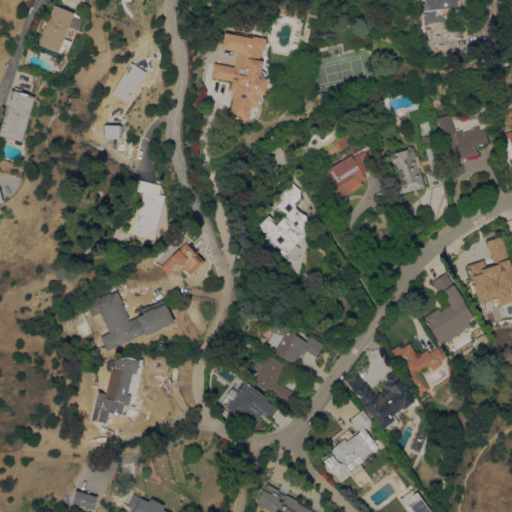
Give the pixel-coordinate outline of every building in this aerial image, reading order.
[(456,0),(457,5),(445,7),(446,12),(441,13),(442,21),(423,23),(422,9),(427,8),(426,0),(456,0)] [(44,32),(42,31),(46,22),(47,22),(54,5),(74,13),(64,39),(70,41),(68,48),(65,46),(62,53),(39,44),(44,32)] [(261,73),(262,74),(263,75),(263,76),(263,77),(268,78),(265,94),(263,94),(260,107),(259,107),(258,113),(256,115),(254,117),(252,118),(251,119),(248,120),(229,116),(233,99),(231,99),(233,91),(231,90),(233,81),(212,77),(214,63),(234,67),(237,51),(222,48),(225,32),(252,38),(253,35),(267,38),(264,51),(261,50),(260,60),(263,60),(261,73)] [(127,102),(112,93),(131,62),(146,71),(127,102)] [(22,142),(0,135),(0,128),(11,90),(20,91),(28,93),(35,97),(22,142)] [(489,141),(475,146),(477,154),(461,159),(465,173),(451,177),(444,156),(446,155),(441,139),(444,138),(437,118),(449,114),(455,132),(462,130),(463,132),(473,129),(472,127),(478,125),(480,131),(485,129),(489,141)] [(119,139),(104,138),(104,135),(102,135),(102,129),(104,129),(105,124),(120,125),(119,139)] [(511,157),(508,158),(501,133),(511,130),(511,157)] [(352,143),(363,136),(369,145),(356,153),(354,150),(335,162),(331,156),(339,151),(334,142),(346,134),(352,143)] [(422,146),(420,138),(434,134),(436,142),(422,146)] [(429,186),(426,172),(432,170),(426,149),(422,150),(422,148),(434,144),(441,168),(439,169),(443,182),(429,186)] [(400,193),(397,180),(405,177),(402,166),(391,169),(387,154),(413,147),(416,156),(418,155),(421,167),(419,167),(424,187),(400,193)] [(333,203),(316,176),(351,154),(353,157),(363,152),(363,153),(370,149),(378,163),(373,166),(374,167),(364,174),(366,177),(360,181),(363,185),(333,203)] [(278,181),(284,174),(301,190),(301,197),(294,203),(297,206),(296,207),(314,225),(304,235),(308,239),(299,274),(283,269),(285,262),(266,244),(271,239),(266,234),(268,232),(260,225),(268,216),(277,224),(287,214),(277,205),(283,199),(279,195),(285,188),(278,181)] [(154,238),(133,233),(137,220),(140,221),(141,215),(138,214),(144,192),(135,190),(138,179),(161,185),(159,194),(165,195),(154,238)] [(511,270),(511,300),(498,305),(496,298),(479,303),(467,265),(483,259),(486,267),(495,264),(493,258),(492,258),(486,240),(501,236),(511,270)] [(441,345),(423,317),(438,307),(441,311),(450,305),(449,302),(448,303),(442,293),(440,294),(432,281),(446,272),(464,300),(463,300),(474,317),(468,321),(471,326),(441,345)] [(107,352),(100,336),(107,333),(99,315),(90,319),(86,309),(88,308),(83,296),(90,292),(93,298),(98,295),(99,297),(115,289),(113,285),(132,283),(133,285),(137,283),(139,288),(136,290),(137,292),(123,299),(122,302),(125,310),(127,309),(133,322),(141,319),(147,333),(107,352)] [(324,344),(316,357),(307,351),(304,355),(301,354),(295,365),(274,352),(275,350),(266,344),(274,332),(270,330),(275,321),(307,341),(310,335),(324,344)] [(445,358),(440,361),(442,364),(433,370),(429,364),(419,371),(427,384),(419,390),(392,350),(399,345),(401,348),(409,343),(418,356),(427,349),(429,352),(437,347),(445,358)] [(289,366),(278,382),(293,391),(286,403),(248,378),(259,361),(261,362),(267,352),(289,366)] [(148,373),(148,356),(168,357),(168,373),(148,373)] [(140,360),(137,370),(133,370),(127,396),(129,396),(127,403),(126,403),(123,414),(108,411),(106,420),(92,417),(93,415),(89,414),(91,403),(95,404),(98,389),(107,391),(112,370),(107,370),(106,361),(125,357),(140,360)] [(411,392),(410,394),(415,400),(404,408),(403,407),(393,415),(398,421),(397,421),(398,423),(395,426),(393,424),(393,425),(392,424),(388,427),(387,426),(383,429),(373,417),(372,417),(358,399),(361,397),(359,394),(357,396),(353,391),(354,390),(347,381),(357,373),(365,383),(366,382),(377,396),(387,389),(383,384),(388,380),(386,378),(393,372),(400,380),(401,379),(411,392)] [(225,407),(237,391),(235,390),(243,380),(245,381),(267,398),(276,405),(268,417),(262,413),(254,425),(250,421),(249,422),(236,413),(235,414),(234,413),(227,408),(225,407)] [(363,410),(373,422),(365,429),(379,447),(377,449),(377,450),(360,463),(365,469),(353,478),(351,474),(342,481),(331,468),(330,468),(322,459),(331,452),(330,451),(345,439),(347,441),(361,431),(351,419),(363,410)] [(411,446),(410,445),(413,438),(414,439),(415,436),(414,436),(415,433),(416,434),(418,430),(427,434),(419,452),(410,448),(411,446)] [(274,487),(317,511),(266,511),(261,509),(263,507),(255,502),(263,489),(270,494),(274,487)] [(432,511),(430,511),(410,511),(400,499),(413,489),(416,493),(417,492),(432,511)] [(97,496),(94,508),(73,502),(76,490),(97,496)] [(165,505),(163,509),(169,511),(130,511),(132,508),(127,506),(133,493),(149,501),(151,498),(165,505)]
